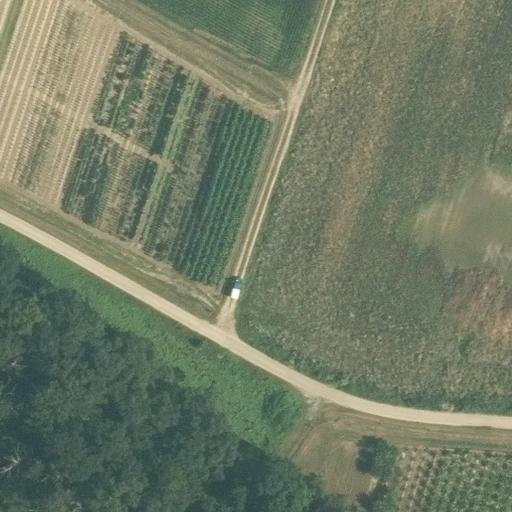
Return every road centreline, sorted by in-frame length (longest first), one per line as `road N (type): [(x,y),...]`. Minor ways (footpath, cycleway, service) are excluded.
road 1 (track): [(216,339),(294,99),(337,0)]
road 2 (track): [(294,99),(114,0)]
